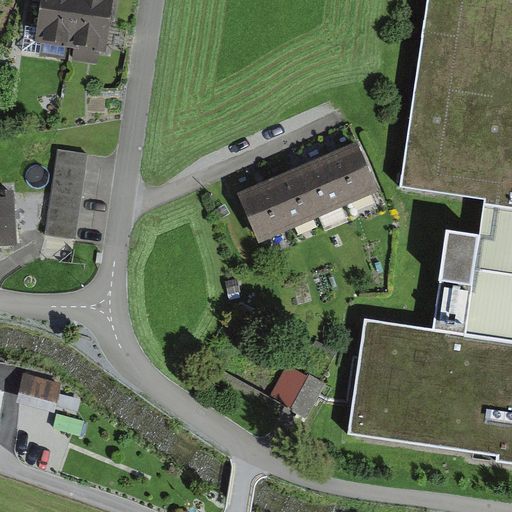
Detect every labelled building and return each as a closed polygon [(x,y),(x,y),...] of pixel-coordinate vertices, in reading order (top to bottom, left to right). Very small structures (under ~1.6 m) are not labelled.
[(74,0),(42,0),(36,45),(41,46),(39,57),(59,59),(60,48),(68,49),(74,0)] [(110,0),(74,0),(68,49),(75,50),(74,62),(97,65),(98,53),(103,54),(110,0)] [(511,0),(430,0),(402,191),(485,203),(511,206),(511,0)] [(358,143),(236,197),(257,247),(380,193),(358,143)] [(106,157),(60,152),(57,179),(104,184),(106,157)] [(57,179),(55,204),(101,208),(104,184),(57,179)] [(0,248),(18,247),(14,194),(0,194),(0,248)] [(511,206),(485,203),(479,236),(448,232),(433,331),(365,323),(352,432),(497,453),(496,459),(511,461),(511,206)] [(55,204),(53,221),(100,225),(101,208),(55,204)] [(52,239),(98,243),(100,225),(53,221),(52,239)] [(65,385),(27,375),(21,395),(60,405),(65,385)] [(310,417),(327,385),(312,378),(295,409),(310,417)] [(90,425),(63,418),(60,430),(87,437),(90,425)]
